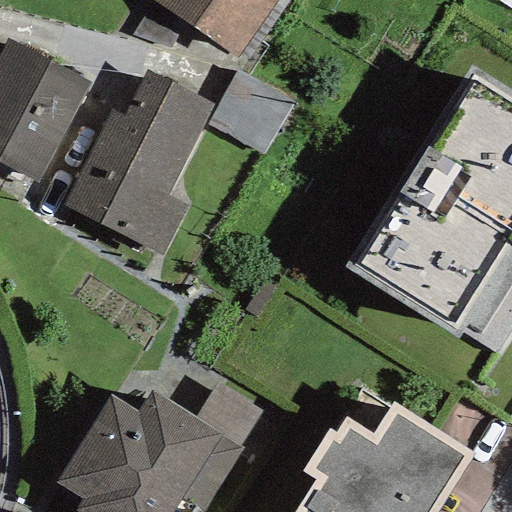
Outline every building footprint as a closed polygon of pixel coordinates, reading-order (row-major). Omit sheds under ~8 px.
[(277,0),(151,0),(238,58),(277,0)] [(511,0),(495,0),(511,10),(511,0)] [(0,163),(37,183),(89,84),(7,41),(0,55),(0,163)] [(344,268),(457,338),(465,324),(479,333),(511,280),(511,92),(471,67),(344,268)] [(62,205),(163,256),(187,207),(167,196),(212,106),(145,71),(124,116),(111,110),(62,205)] [(293,101),(237,71),(207,125),(262,156),(293,101)] [(195,419),(256,457),(278,423),(217,384),(195,419)] [(203,511),(221,511),(256,457),(195,419),(149,390),(137,411),(109,394),(52,484),(79,501),(72,511),(174,511),(182,499),(203,511)] [(437,511),(474,454),(391,402),(372,434),(345,417),(335,431),(329,428),(301,472),(314,481),(294,511),(437,511)]
